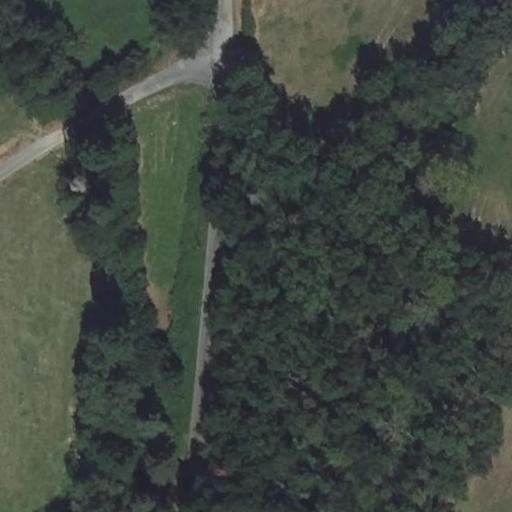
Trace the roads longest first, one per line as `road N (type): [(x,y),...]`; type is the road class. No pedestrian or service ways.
road 1 (unclassified): [(221,65),(214,256),(187,511)]
road 2 (unclassified): [(0,174),(164,77),(221,65)]
